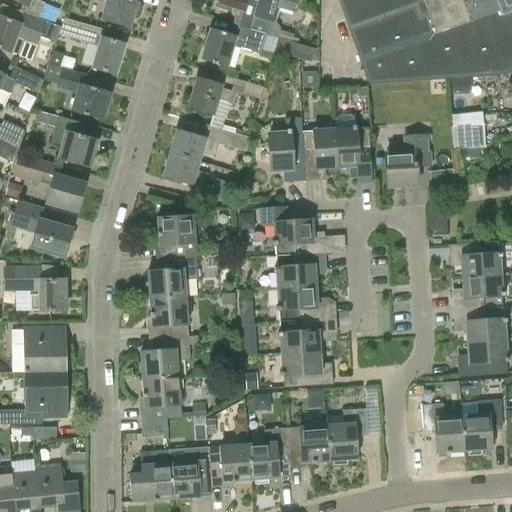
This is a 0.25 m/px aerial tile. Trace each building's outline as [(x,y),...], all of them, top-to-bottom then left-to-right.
[(19,12),(22,14),(38,20),(44,4),(33,0),(11,0),(22,4),(19,12)] [(140,5),(137,4),(123,0),(99,0),(107,2),(101,20),(129,29),(132,19),(135,20),(139,18),(142,8),(140,5)] [(219,0),(218,6),(237,11),(233,24),(239,26),(249,29),(257,2),(250,0),(219,0)] [(296,4),(297,0),(257,0),(257,2),(249,29),(278,37),(291,41),(293,35),(280,31),(280,29),(276,22),(279,9),(293,13),(296,4)] [(511,72),(511,0),(337,0),(368,85),(429,81),(452,79),(504,75),(511,72)] [(0,49),(10,53),(29,60),(35,46),(36,47),(40,38),(49,41),(55,26),(38,20),(22,14),(18,24),(0,17),(0,49)] [(58,35),(98,47),(92,69),(115,76),(124,45),(102,38),(104,31),(64,19),(58,35)] [(226,67),(233,46),(259,54),(259,57),(271,61),(278,37),(249,29),(239,26),(235,38),(210,30),(201,59),(226,67)] [(290,44),(287,57),(302,61),(305,48),(290,44)] [(310,63),(311,61),(314,50),(305,48),(302,61),(310,63)] [(87,76),(71,71),(49,64),(43,81),(57,86),(56,89),(76,96),(71,111),(102,120),(110,95),(84,87),(87,76)] [(0,74),(0,100),(4,103),(14,83),(34,92),(40,80),(14,68),(9,79),(0,74)] [(188,108),(213,115),(210,127),(221,130),(229,104),(233,105),(236,95),(245,96),(260,100),(263,88),(234,80),(231,92),(221,89),(221,86),(196,79),(188,108)] [(453,151),(484,149),(482,114),(451,116),(453,151)] [(356,130),(356,129),(355,121),(353,118),(350,116),(339,116),(336,120),(334,123),(335,130),(337,168),(355,167),(356,185),(371,184),(368,129),(356,130)] [(51,143),(62,146),(58,159),(89,168),(97,141),(81,137),(84,125),(58,117),(51,143)] [(270,172),(282,171),(283,183),(305,182),(302,133),(301,118),(284,119),(285,133),(268,134),(270,172)] [(0,126),(0,141),(18,150),(25,131),(2,121),(0,126)] [(209,127),(205,140),(176,131),(170,154),(198,162),(201,154),(212,157),(216,144),(245,152),(249,139),(221,131),(221,130),(210,127),(209,127)] [(313,131),(313,133),(312,132),(302,133),(305,182),(325,180),(325,169),(337,168),(335,130),(313,131)] [(402,137),(403,152),(384,153),(387,188),(417,186),(416,168),(432,167),(430,136),(402,137)] [(0,158),(12,164),(18,150),(0,141),(0,158)] [(195,172),(198,162),(170,154),(163,177),(191,185),(188,198),(232,199),(235,185),(214,179),(212,188),(204,185),(203,187),(206,175),(195,172)] [(12,177),(50,188),(46,204),(77,212),(84,184),(59,177),(62,167),(18,155),(12,177)] [(452,170),(429,172),(430,188),(453,185),(452,170)] [(10,227),(35,235),(31,248),(63,258),(72,230),(40,221),(44,209),(17,202),(10,227)] [(311,221),(286,222),(285,207),(258,209),(259,225),(273,225),(274,246),(275,245),(275,256),(324,253),(323,233),(312,233),(311,221)] [(430,209),(431,236),(447,235),(446,210),(430,209)] [(157,219),(159,246),(158,247),(159,260),(196,257),(206,256),(204,243),(194,244),(192,216),(157,219)] [(449,267),(461,266),(462,277),(498,274),(498,276),(500,276),(498,254),(496,242),(447,246),(449,267)] [(315,287),(314,275),(326,274),(324,253),(275,256),(276,268),(277,289),(315,287)] [(185,297),(184,280),(197,279),(196,257),(159,260),(159,271),(147,272),(149,299),(185,297)] [(30,311),(39,311),(65,311),(65,281),(58,281),(57,268),(41,265),(41,267),(4,268),(4,293),(30,293),(30,311)] [(462,277),(463,290),(451,291),(453,312),(502,308),(500,297),(501,297),(500,276),(498,276),(498,274),(462,277)] [(279,311),(279,322),(336,319),(335,303),(327,298),(315,299),(315,287),(277,289),(278,311),(279,311)] [(150,327),(151,337),(188,335),(187,324),(185,297),(149,299),(151,327),(150,327)] [(243,337),(254,337),(254,300),(243,300),(243,337)] [(503,319),(502,320),(503,319),(502,308),(453,312),(454,332),(466,332),(467,344),(503,341),(503,342),(505,342),(503,319)] [(319,353),(318,341),(330,340),(337,334),(336,319),(279,322),(280,333),(281,355),(319,353)] [(12,345),(23,345),(23,373),(61,373),(61,340),(51,340),(51,330),(11,331),(12,345)] [(178,377),(176,361),(190,360),(189,345),(198,345),(198,334),(188,335),(151,337),(152,352),(140,352),(142,380),(178,377)] [(467,344),(468,355),(456,356),(457,377),(507,374),(506,362),(505,342),(503,342),(503,341),(467,344)] [(256,345),(242,346),(243,357),(256,356),(256,345)] [(283,388),(301,387),(332,385),(331,363),(319,364),(319,353),(281,355),(283,388)] [(23,373),(24,413),(12,416),(12,412),(0,411),(0,425),(41,426),(41,416),(52,416),(52,406),(62,406),(61,373),(23,373)] [(142,380),(143,397),(139,397),(140,421),(166,420),(191,418),(191,414),(180,414),(178,377),(142,380)] [(271,409),(270,394),(247,395),(248,411),(271,409)] [(477,402),(479,415),(461,416),(463,452),(491,449),(489,428),(502,427),(500,400),(477,402)] [(461,416),(443,418),(442,405),(420,407),(421,433),(434,432),(436,453),(463,452),(461,416)] [(236,410),(236,430),(246,430),(246,410),(236,410)] [(342,411),(343,425),(325,426),(328,462),(357,460),(355,436),(367,436),(365,410),(342,411)] [(141,435),(167,433),(166,420),(140,421),(141,435)] [(325,426),(298,428),(285,429),(288,477),(290,477),(289,469),(311,468),(311,463),(328,462),(325,426)] [(56,429),(32,430),(32,436),(33,441),(56,441),(56,429)] [(265,444),(246,445),(248,481),(278,479),(278,478),(288,477),(285,429),(263,430),(264,439),(265,444)] [(229,482),(248,481),(246,445),(208,448),(210,488),(229,487),(229,482)] [(186,463),(169,464),(171,500),(211,497),(210,488),(208,448),(184,449),(186,463)] [(168,451),(150,453),(150,452),(139,453),(141,466),(141,473),(129,474),(131,502),(171,500),(169,464),(168,451)] [(71,471),(85,470),(84,453),(70,454),(71,471)] [(79,511),(76,480),(62,481),(60,465),(35,467),(39,505),(53,503),(53,511),(79,511)] [(15,511),(15,507),(12,474),(11,467),(0,468),(0,508),(4,508),(4,511),(15,511)] [(39,511),(39,505),(35,467),(34,467),(34,472),(12,474),(15,507),(28,506),(28,511),(39,511)]
